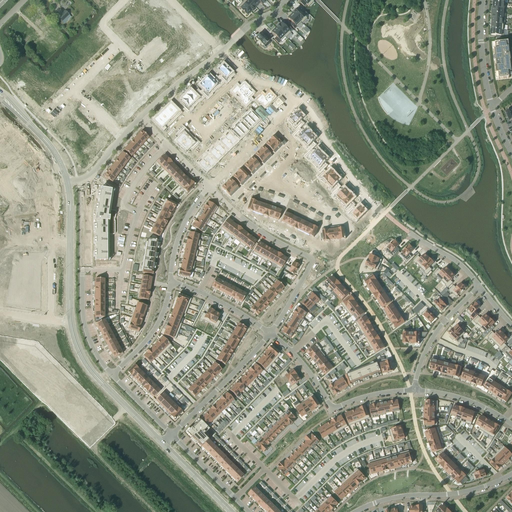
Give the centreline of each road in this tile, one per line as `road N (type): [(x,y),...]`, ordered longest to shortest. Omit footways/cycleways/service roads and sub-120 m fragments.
road 1 (residential): [(89,174),(81,303),(91,346),(113,374)]
road 2 (track): [(14,429),(45,401),(155,511)]
road 3 (residential): [(511,473),(355,511)]
road 4 (secondary): [(69,320),(87,368),(161,445)]
road 5 (secondary): [(164,442),(97,374),(72,320)]
road 6 (residential): [(0,131),(4,126),(47,170),(51,246)]
road 7 (residential): [(270,331),(173,434)]
road 8 (secondary): [(72,320),(68,181)]
road 9 (secondary): [(66,182),(69,320)]
road 10 (residential): [(297,98),(206,187)]
road 11 (residential): [(310,258),(206,187)]
road 12 (residential): [(297,98),(370,199)]
road 13 (residential): [(414,389),(432,339),(478,286)]
